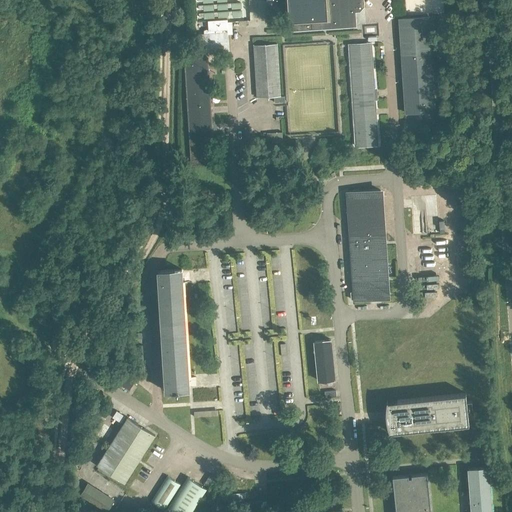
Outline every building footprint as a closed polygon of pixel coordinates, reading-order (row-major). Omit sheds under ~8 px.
[(291,21),(292,30),(292,31),(357,27),(356,20),(354,20),(354,12),(360,12),(365,7),(364,0),(288,0),(290,21),(291,21)] [(434,110),(434,107),(433,96),(435,96),(434,94),(433,94),(428,17),(399,19),(403,70),(405,70),(405,77),(403,77),(405,111),(434,110)] [(228,29),(227,22),(227,20),(208,21),(209,30),(204,30),(205,34),(198,34),(199,53),(229,51),(228,29),(232,29),(232,28),(228,29)] [(280,96),(277,44),(255,45),(258,98),(280,96)] [(375,100),(376,99),(376,98),(376,90),(374,89),(371,44),(349,45),(356,147),(378,145),(375,100)] [(214,164),(213,137),(208,58),(185,59),(192,165),(214,164)] [(282,132),(271,133),(272,143),(283,142),(282,132)] [(388,297),(386,269),(381,190),(348,193),(349,202),(345,203),(346,209),(349,209),(351,226),(346,227),(347,233),(351,233),(355,292),(351,292),(351,299),(355,299),(388,297)] [(190,390),(189,386),(182,269),(159,271),(166,392),(177,391),(177,396),(179,396),(179,391),(190,390)] [(107,361),(112,353),(118,344),(109,339),(99,356),(107,361)] [(335,379),(331,341),(331,340),(315,342),(319,381),(321,381),(321,385),(332,384),(332,380),(335,379)] [(133,382),(119,373),(115,380),(129,389),(133,382)] [(473,409),(473,406),(472,400),(467,401),(466,393),(388,401),(388,400),(387,400),(387,403),(387,404),(386,407),(386,410),(386,412),(386,415),(386,417),(387,420),(387,423),(388,425),(389,428),(390,431),(391,433),(391,432),(469,424),(468,410),(473,409)] [(155,435),(145,428),(127,417),(97,465),(125,483),(155,435)] [(491,511),(489,468),(469,469),(471,511),(491,511)] [(431,511),(427,473),(412,475),(412,477),(409,478),(409,475),(393,477),(396,511),(431,511)] [(151,502),(165,510),(181,485),(168,477),(151,502)] [(166,511),(167,511),(191,511),(206,489),(188,478),(166,511)] [(114,500),(88,484),(81,494),(107,511),(114,500)] [(152,511),(156,511),(158,509),(149,502),(146,507),(152,511)]
